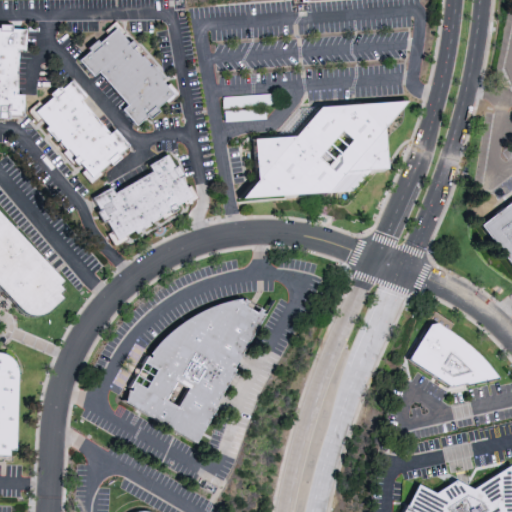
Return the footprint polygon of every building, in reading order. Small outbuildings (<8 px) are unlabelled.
[(15,95),(21,95),(21,116),(6,116),(6,119),(0,119),(0,27),(24,28),(23,51),(16,51),(15,95)] [(164,79),(162,81),(173,93),(156,109),(158,112),(149,120),(146,116),(134,127),(120,111),(126,105),(97,74),(93,78),(78,62),(116,27),(164,79)] [(79,101),(107,133),(112,128),(127,146),(117,155),(119,157),(109,166),(106,162),(96,171),(101,177),(90,187),(79,173),(82,170),(77,163),(72,168),(60,155),(65,151),(32,114),(50,98),(48,95),(56,87),(59,90),(70,81),(84,96),(79,101)] [(240,198),(254,180),(252,139),(293,136),(318,106),(405,101),(383,128),(385,169),(344,172),(325,193),(240,198)] [(167,155),(173,166),(176,165),(182,176),(179,177),(186,190),(190,188),(196,200),(183,207),(181,203),(175,206),(177,210),(170,214),(168,211),(160,216),(162,219),(132,235),(131,233),(123,238),(125,243),(114,249),(107,237),(111,234),(104,221),(101,223),(95,212),(99,210),(92,198),(110,188),(112,193),(149,173),(146,166),(167,155)] [(511,268),(479,227),(511,201),(511,268)] [(0,214),(62,281),(58,285),(61,289),(57,292),(61,297),(56,303),(49,310),(40,314),(31,315),(24,313),(0,288),(0,214)] [(198,443),(125,401),(137,375),(159,341),(184,319),(213,304),(242,295),(249,296),(266,307),(268,311),(198,443)] [(450,387),(406,359),(436,320),(441,321),(473,344),(487,358),(502,377),(450,387)] [(7,450),(7,456),(0,455),(0,353),(3,354),(8,357),(13,361),(15,365),(16,373),(14,449),(7,450)] [(511,464),(511,511),(407,511),(422,482),(439,491),(459,479),(477,486),(511,464)]
